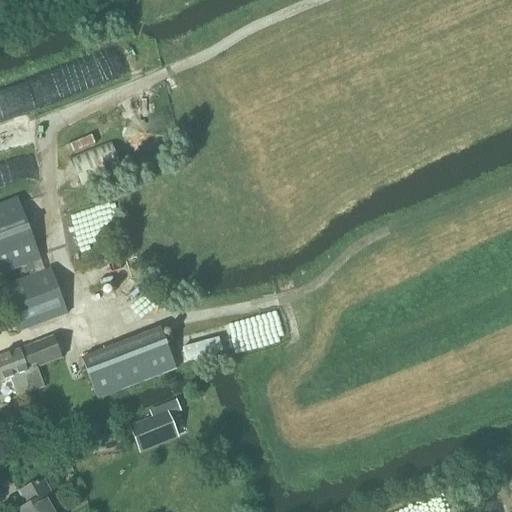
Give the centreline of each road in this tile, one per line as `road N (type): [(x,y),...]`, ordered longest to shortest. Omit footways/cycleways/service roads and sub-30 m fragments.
road 1 (track): [(327,0),(67,120),(47,162),(50,208),(86,317)]
road 2 (track): [(86,317),(177,322),(263,307),(305,293),(382,235)]
